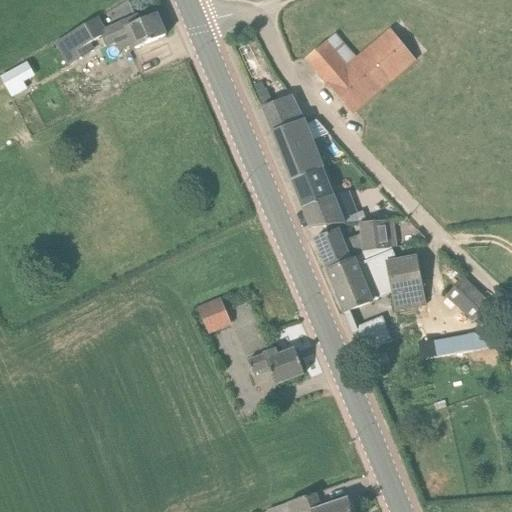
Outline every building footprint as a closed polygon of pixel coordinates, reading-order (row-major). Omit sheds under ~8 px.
[(165,36),(156,14),(140,21),(138,16),(106,31),(98,18),(54,44),(68,67),(94,51),(90,44),(101,37),(103,40),(111,36),(119,52),(131,47),(133,50),(165,36)] [(334,35),(305,59),(352,114),(415,61),(390,30),(356,59),(334,35)] [(27,62),(0,76),(0,77),(8,91),(35,76),(27,62)] [(266,88),(256,92),(262,105),(271,101),(266,88)] [(291,181),(323,168),(304,121),(291,96),(261,108),(291,181)] [(330,190),(322,169),(323,169),(323,168),(291,181),(309,227),(344,225),(358,224),(361,224),(360,215),(341,217),(334,199),(344,195),(340,186),(330,190)] [(385,223),(361,224),(358,224),(360,237),(343,243),(338,231),(315,240),(327,271),(355,259),(361,253),(389,249),(385,223)] [(390,249),(389,249),(361,253),(355,259),(327,271),(344,313),(373,301),(371,297),(391,290),(394,313),(416,308),(419,320),(430,317),(417,258),(394,262),(390,249)] [(473,323),(491,304),(464,278),(446,297),(473,323)] [(198,309),(208,334),(231,324),(220,300),(198,309)] [(359,321),(366,343),(392,335),(385,313),(359,321)] [(490,348),(474,333),(417,344),(421,361),(490,348)] [(279,356),(276,350),(263,355),(247,361),(252,374),(268,368),(275,386),(304,375),(295,350),(279,356)] [(320,509),(315,495),(287,504),(289,511),(350,511),(347,499),(320,509)]
